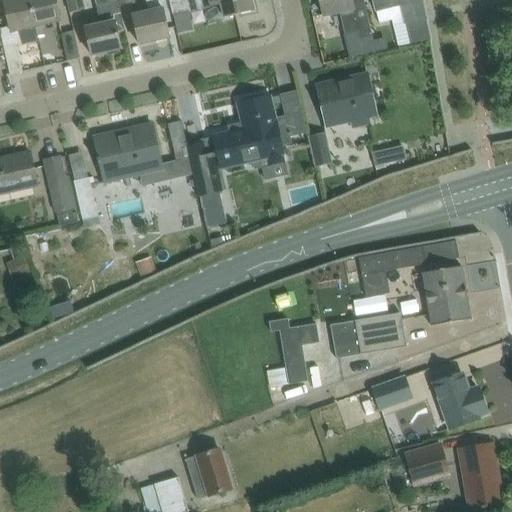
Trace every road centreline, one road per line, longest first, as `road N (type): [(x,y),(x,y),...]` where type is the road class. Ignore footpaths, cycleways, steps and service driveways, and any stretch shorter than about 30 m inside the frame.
road 1 (secondary): [(0,374),(273,256),(367,226)]
road 2 (residential): [(289,0),(297,31),(279,50),(0,112)]
road 3 (secondary): [(367,226),(409,224),(500,200)]
road 4 (secondary): [(490,174),(405,202),(367,226)]
